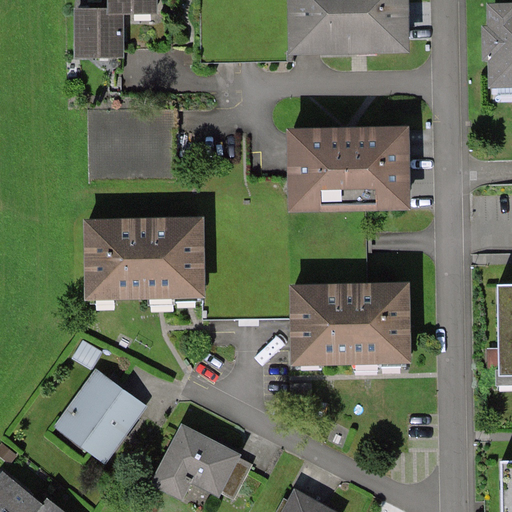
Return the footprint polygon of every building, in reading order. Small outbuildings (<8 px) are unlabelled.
[(114,0),(115,11),(81,11),(81,55),(113,55),(128,55),(128,13),(164,13),(163,0),(114,0)] [(410,0),(293,0),(295,62),(412,60),(410,0)] [(511,2),(485,4),(489,90),(511,89),(511,2)] [(415,137),(294,138),(296,218),(416,216),(415,137)] [(208,226),(95,228),(97,304),(210,302),(208,226)] [(417,287),(298,289),(299,373),(418,371),(417,287)] [(95,379),(55,435),(105,470),(145,415),(95,379)] [(241,462),(184,433),(155,491),(187,507),(195,493),(219,505),(241,462)] [(4,445),(0,449),(0,455),(9,462),(15,455),(4,445)] [(511,511),(511,453),(501,454),(501,511),(511,511)] [(38,511),(43,507),(4,476),(0,480),(0,511),(38,511)] [(321,511),(291,496),(282,511),(321,511)] [(43,507),(38,511),(62,511),(48,500),(43,507)]
